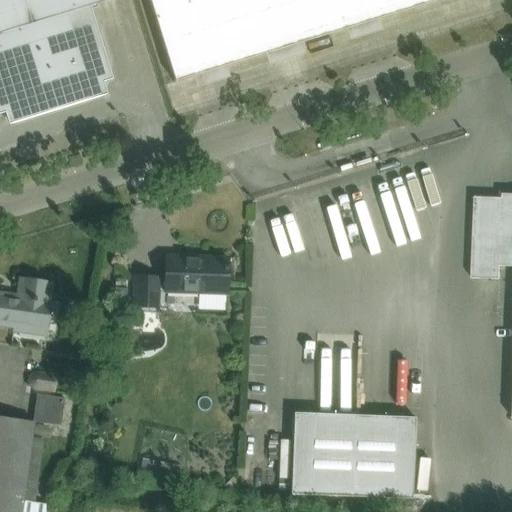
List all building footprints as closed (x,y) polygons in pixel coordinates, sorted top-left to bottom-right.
[(0,0),(0,114),(111,81),(88,7),(109,0),(0,0)] [(147,0),(173,83),(440,0),(147,0)] [(471,278),(499,279),(499,266),(511,266),(511,194),(502,194),(502,199),(474,197),(471,278)] [(183,258),(165,257),(164,281),(158,281),(158,278),(134,278),(133,308),(157,308),(158,291),(164,291),(164,293),(226,295),(227,259),(197,258),(197,260),(183,259),(183,258)] [(17,296),(0,293),(0,327),(14,329),(15,324),(46,329),(50,301),(49,301),(51,284),(20,280),(17,296)] [(64,401),(36,397),(32,424),(60,427),(64,401)] [(350,498),(353,416),(293,414),(290,495),(350,498)] [(414,419),(353,416),(350,498),(411,500),(414,419)] [(30,437),(32,424),(0,419),(0,499),(21,503),(33,504),(42,439),(30,437)] [(33,504),(21,503),(0,499),(0,511),(42,511),(43,506),(33,504)]
